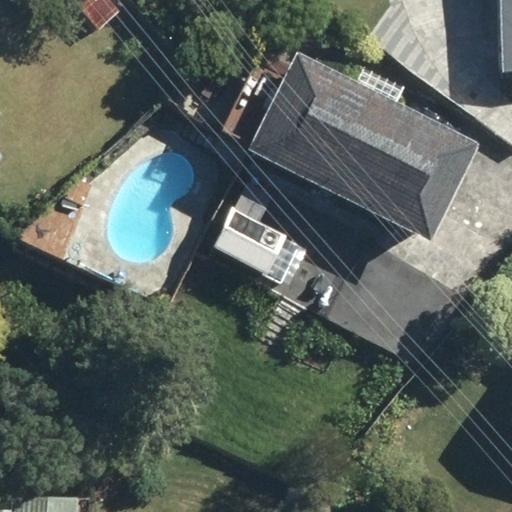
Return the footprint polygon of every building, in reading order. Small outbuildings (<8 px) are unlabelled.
[(117,14),(103,0),(15,0),(70,58),(117,14)] [(511,0),(490,0),(493,75),(511,74),(511,0)] [(476,144),(290,54),(241,155),(427,245),(476,144)] [(281,238),(227,213),(208,253),(262,278),(281,238)] [(66,511),(67,500),(34,499),(33,511),(66,511)]
